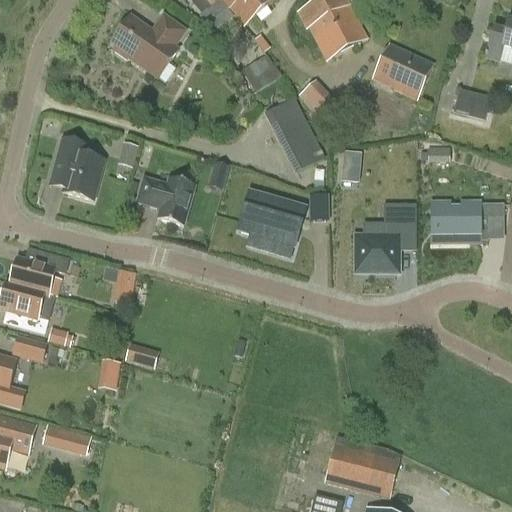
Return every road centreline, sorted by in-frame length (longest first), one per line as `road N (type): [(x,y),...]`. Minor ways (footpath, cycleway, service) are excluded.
road 1 (residential): [(0,218),(338,307),(414,314)]
road 2 (residential): [(70,0),(42,40),(0,207)]
